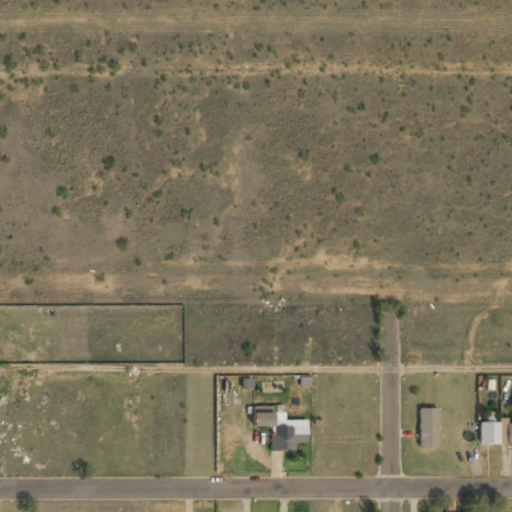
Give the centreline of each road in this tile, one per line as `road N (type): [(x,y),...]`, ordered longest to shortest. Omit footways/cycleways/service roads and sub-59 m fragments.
road 1 (residential): [(511,488),(0,488)]
road 2 (residential): [(390,511),(390,314)]
